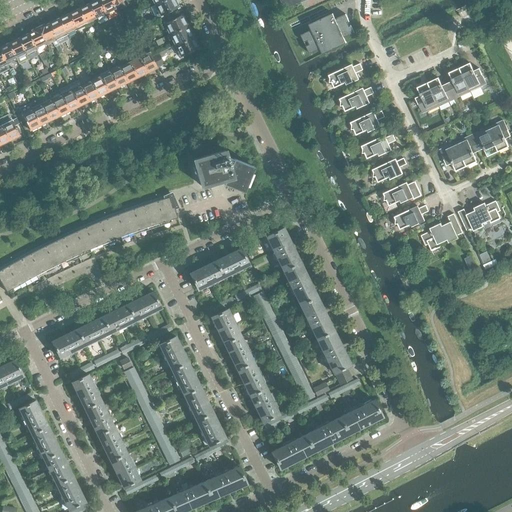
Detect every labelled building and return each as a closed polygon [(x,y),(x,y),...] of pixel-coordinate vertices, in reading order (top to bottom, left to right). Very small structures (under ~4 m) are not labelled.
[(107,15),(98,0),(95,0),(88,4),(97,20),(107,15)] [(98,0),(107,15),(117,10),(114,4),(114,5),(111,0),(98,0)] [(111,0),(114,5),(114,4),(119,2),(122,8),(123,8),(126,14),(129,12),(123,0),(111,0)] [(174,0),(164,0),(154,5),(157,11),(155,12),(157,17),(178,7),(174,0)] [(280,0),(284,8),(302,0),(280,0)] [(97,20),(88,4),(78,8),(87,25),(97,20)] [(87,25),(78,8),(68,13),(77,30),(87,25)] [(77,30),(68,13),(58,18),(67,35),(77,30)] [(320,48),(322,54),(347,43),(344,37),(354,32),(346,14),(335,19),(333,13),(309,24),(311,30),(301,35),(309,53),(320,48)] [(168,34),(187,25),(182,14),(166,22),(165,21),(162,22),(163,23),(161,24),(163,29),(166,28),(168,34)] [(67,35),(58,18),(49,23),(57,40),(67,35)] [(44,24),(38,27),(47,45),(57,40),(49,23),(44,25),(44,24)] [(187,25),(168,34),(166,35),(169,40),(171,39),(174,45),(193,37),(187,25)] [(32,31),(28,33),(37,50),(47,45),(38,27),(32,30),(32,31)] [(28,33),(19,38),(27,55),(32,65),(35,64),(35,61),(34,58),(33,58),(30,53),(37,50),(28,33)] [(79,45),(83,43),(79,35),(75,37),(79,45)] [(193,37),(174,45),(153,55),(158,66),(164,64),(161,58),(174,51),(178,49),(181,56),(198,48),(193,37)] [(27,55),(19,38),(9,43),(17,60),(27,55)] [(17,60),(9,43),(0,47),(0,51),(7,65),(17,60)] [(138,55),(147,72),(157,67),(148,50),(138,55)] [(90,54),(80,59),(82,62),(91,58),(91,56),(90,54)] [(147,72),(138,55),(129,60),(137,77),(147,72)] [(82,62),(80,59),(70,64),(72,67),(82,62)] [(137,77),(129,60),(119,65),(127,82),(137,77)] [(470,62),(460,67),(471,91),(487,83),(481,70),(475,73),(470,62)] [(350,68),(349,66),(329,75),(335,88),(345,83),(347,85),(359,79),(356,73),(363,70),(360,63),(350,68)] [(119,65),(109,70),(118,87),(127,82),(119,65)] [(449,85),(448,83),(455,98),(471,91),(460,67),(449,72),(454,83),(449,85)] [(118,87),(109,70),(100,75),(108,91),(118,87)] [(100,75),(90,79),(99,96),(108,91),(100,75)] [(455,98),(448,83),(447,83),(448,85),(443,88),(439,77),(428,82),(439,106),(455,98)] [(90,79),(80,84),(89,101),(99,96),(90,79)] [(439,106),(428,82),(417,87),(422,98),(417,100),(423,113),(439,106)] [(89,101),(80,84),(71,89),(79,106),(89,101)] [(371,87),(364,90),(361,92),(360,89),(340,99),(346,111),(356,106),(358,109),(370,103),(367,96),(374,93),(371,87)] [(71,89),(61,94),(69,111),(79,106),(71,89)] [(16,97),(14,91),(8,94),(10,99),(11,99),(16,97)] [(69,111),(61,94),(51,99),(60,115),(69,111)] [(60,115),(51,99),(42,103),(50,120),(60,115)] [(42,103),(32,108),(40,125),(50,120),(42,103)] [(40,125),(32,108),(30,104),(19,109),(27,125),(26,125),(28,131),(40,125)] [(368,132),(381,126),(378,120),(385,117),(382,110),(372,115),(371,113),(351,122),(357,135),(367,130),(368,132)] [(0,121),(1,123),(9,140),(19,135),(9,114),(0,117),(0,121)] [(488,127),(499,151),(509,146),(504,136),(510,133),(504,120),(488,127)] [(0,144),(9,140),(1,123),(0,123),(0,144)] [(499,151),(488,127),(472,135),(479,150),(478,148),(483,146),(488,156),(499,151)] [(393,134),(386,137),(383,139),(382,136),(362,146),(368,158),(378,153),(379,156),(392,150),(389,143),(396,140),(393,134)] [(479,151),(479,150),(472,135),(456,142),(467,166),(478,161),(473,150),(478,148),(479,151)] [(467,166),(456,142),(440,150),(446,163),(451,160),(456,171),(467,166)] [(244,192),(254,166),(233,158),(232,162),(228,163),(225,150),(193,159),(201,186),(218,181),(218,179),(221,178),(225,179),(223,183),(244,192)] [(404,158),(397,161),(394,162),(393,160),(373,169),(379,182),(388,178),(389,180),(403,173),(400,167),(407,164),(404,158)] [(415,181),(408,184),(405,186),(404,183),(384,193),(390,205),(400,200),(402,203),(414,197),(411,191),(418,187),(415,181)] [(171,219),(178,218),(175,209),(178,207),(179,208),(173,196),(174,198),(166,201),(165,198),(157,200),(152,202),(147,204),(143,205),(138,207),(133,209),(129,210),(126,211),(112,216),(104,219),(97,222),(80,229),(68,235),(62,237),(53,242),(41,248),(30,253),(17,260),(4,268),(0,270),(0,280),(7,292),(21,284),(28,280),(42,272),(49,269),(60,263),(71,258),(83,252),(90,249),(104,243),(115,239),(127,234),(133,232),(140,230),(154,225),(162,222),(171,219)] [(465,209),(464,209),(458,211),(467,231),(468,231),(468,230),(473,228),(474,231),(484,226),(483,223),(490,220),(491,223),(501,218),(498,212),(501,210),(496,200),(486,205),(485,202),(474,207),(475,210),(467,214),(465,209)] [(426,205),(419,208),(416,210),(415,207),(395,216),(401,229),(411,224),(413,227),(425,221),(422,214),(429,211),(426,205)] [(464,233),(454,213),(448,216),(451,221),(442,225),(441,223),(430,228),(432,231),(422,235),(426,245),(429,244),(432,250),(442,246),(441,243),(448,240),(449,242),(459,238),(458,235),(463,233),(464,233)] [(283,270),(300,261),(283,227),(266,236),(283,270)] [(215,260),(223,277),(249,264),(241,248),(215,260)] [(489,261),(485,253),(480,256),(484,264),(489,261)] [(478,269),(472,255),(465,259),(471,273),(478,269)] [(223,277),(215,260),(190,273),(198,289),(223,277)] [(496,265),(493,260),(483,265),(485,269),(496,265)] [(300,261),(283,270),(300,304),(317,295),(300,261)] [(127,304),(135,320),(161,307),(153,291),(127,304)] [(317,295),(300,304),(308,320),(298,324),(300,328),(310,324),(317,338),(334,330),(317,295)] [(135,320),(127,304),(102,316),(110,332),(135,320)] [(224,343),(240,335),(227,308),(211,316),(224,343)] [(102,316),(77,328),(85,345),(110,332),(102,316)] [(85,345),(77,328),(52,341),(60,357),(85,345)] [(351,365),(334,330),(317,338),(334,373),(335,373),(346,367),(351,365)] [(240,335),(224,343),(237,369),(253,361),(240,335)] [(172,369),(188,361),(175,336),(159,344),(172,369)] [(123,369),(132,365),(128,357),(119,361),(123,369)] [(0,366),(0,386),(23,375),(15,359),(0,366)] [(200,387),(188,361),(172,369),(184,395),(200,387)] [(266,387),(253,361),(237,369),(250,395),(266,387)] [(349,373),(346,367),(335,373),(338,378),(349,373)] [(352,378),(349,373),(338,378),(340,384),(352,378)] [(85,409),(101,401),(88,374),(72,382),(85,409)] [(330,390),(326,382),(325,381),(312,387),(317,396),(330,390)] [(213,412),(200,387),(184,395),(197,420),(213,412)] [(279,414),(266,387),(250,395),(263,422),(279,414)] [(339,417),(348,434),(366,425),(382,416),(374,399),(339,417)] [(48,425),(42,414),(35,400),(19,408),(32,433),(48,425)] [(101,401),(85,409),(98,435),(114,427),(101,401)] [(225,437),(219,426),(213,412),(197,420),(209,445),(225,437)] [(339,417),(306,434),(314,451),(348,434),(339,417)] [(48,425),(32,433),(44,459),(60,451),(48,425)] [(127,453),(114,427),(98,435),(111,461),(127,453)] [(280,469),(314,451),(306,434),(271,451),(278,465),(280,469)] [(187,444),(179,448),(183,457),(191,453),(187,444)] [(60,451),(44,459),(56,483),(73,475),(60,451)] [(216,458),(213,452),(207,455),(210,461),(216,458)] [(127,453),(111,461),(124,487),(140,479),(127,453)] [(239,466),(204,482),(212,499),(247,483),(239,466)] [(85,501),(73,475),(56,483),(69,509),(85,501)] [(204,482),(169,497),(175,511),(181,511),(212,499),(204,482)] [(175,511),(169,497),(135,511),(175,511)]
